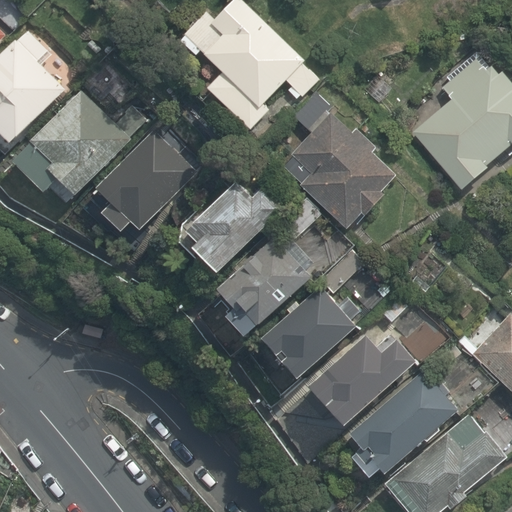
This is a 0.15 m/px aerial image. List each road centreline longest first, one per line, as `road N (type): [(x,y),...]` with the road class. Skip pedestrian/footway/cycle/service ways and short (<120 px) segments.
road 1 (residential): [(34,395),(84,375),(137,380),(160,395),(258,511)]
road 2 (tertiary): [(34,395),(127,511)]
